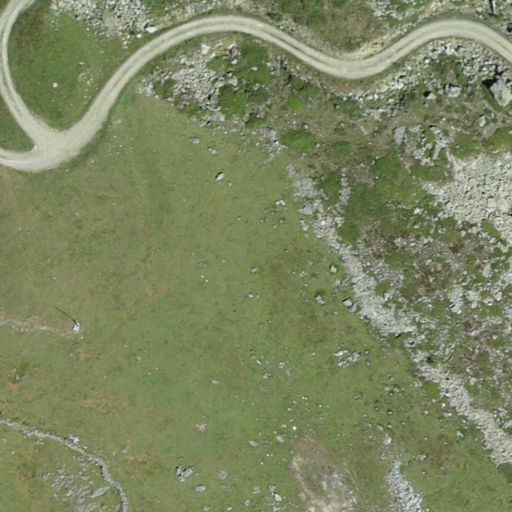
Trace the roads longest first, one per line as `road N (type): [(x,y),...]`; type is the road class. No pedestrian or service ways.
road 1 (track): [(511,53),(454,26),(429,31),(369,67),(342,69),(255,27),(204,25),(140,56),(58,152)]
road 2 (track): [(58,152),(20,113),(2,68),(1,37),(19,0)]
